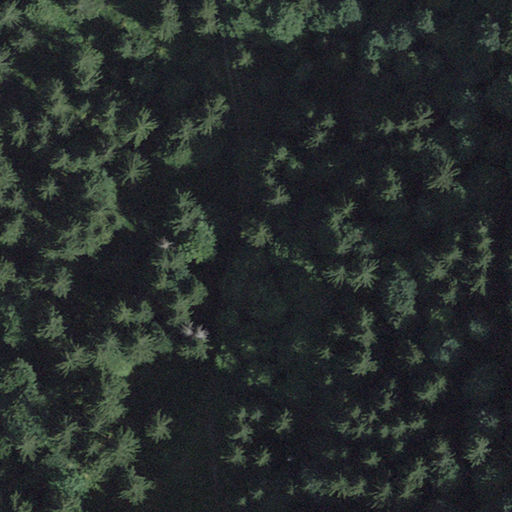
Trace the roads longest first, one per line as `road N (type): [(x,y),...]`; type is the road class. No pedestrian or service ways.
road 1 (track): [(220,0),(239,173),(225,291)]
road 2 (track): [(225,291),(217,416)]
